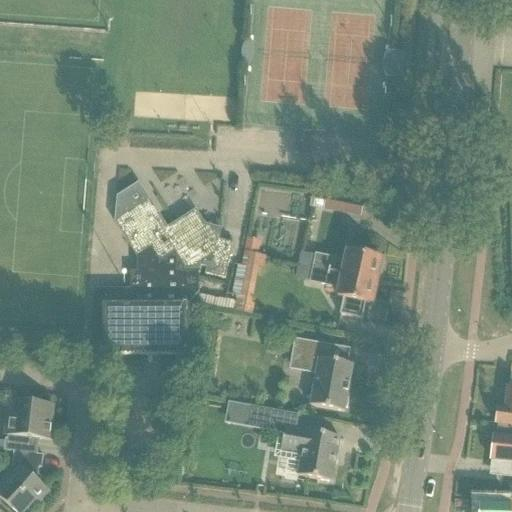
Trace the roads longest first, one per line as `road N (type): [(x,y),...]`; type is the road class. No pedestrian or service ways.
road 1 (tertiary): [(434,360),(457,181),(464,0)]
road 2 (residential): [(0,377),(53,382),(76,397),(70,511)]
road 3 (tertiary): [(409,511),(434,360)]
